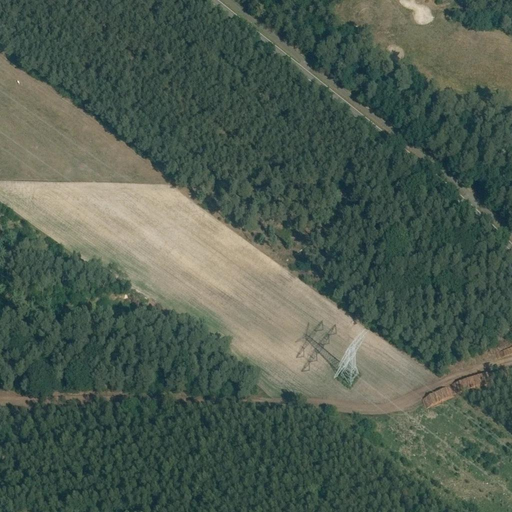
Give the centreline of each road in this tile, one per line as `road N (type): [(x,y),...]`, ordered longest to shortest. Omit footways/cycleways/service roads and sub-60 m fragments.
road 1 (track): [(0,400),(375,410),(397,408),(511,356)]
road 2 (track): [(0,180),(171,183),(380,202),(396,200),(427,175)]
road 3 (tertiary): [(210,0),(418,167),(511,254)]
